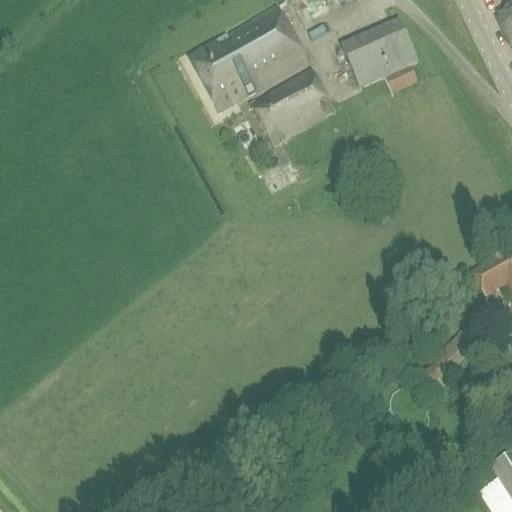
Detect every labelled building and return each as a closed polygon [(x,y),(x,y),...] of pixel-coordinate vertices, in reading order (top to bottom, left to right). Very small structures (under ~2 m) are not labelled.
[(511,11),(500,17),(506,28),(503,29),(508,40),(511,39),(511,40),(511,11)] [(310,74),(258,103),(254,95),(307,66),(277,12),(188,61),(218,115),(243,101),(269,149),(332,115),(310,74)] [(417,64),(399,24),(341,49),(359,89),(383,79),(390,96),(417,84),(409,67),(417,64)] [(511,251),(472,276),(486,300),(506,287),(511,297),(511,251)] [(511,318),(501,306),(486,321),(497,333),(511,319),(511,318)] [(472,354),(489,339),(474,323),(459,338),(457,336),(445,346),(426,365),(430,370),(418,380),(432,399),(444,390),(438,382),(472,354)] [(511,454),(489,469),(511,505),(511,454)]
